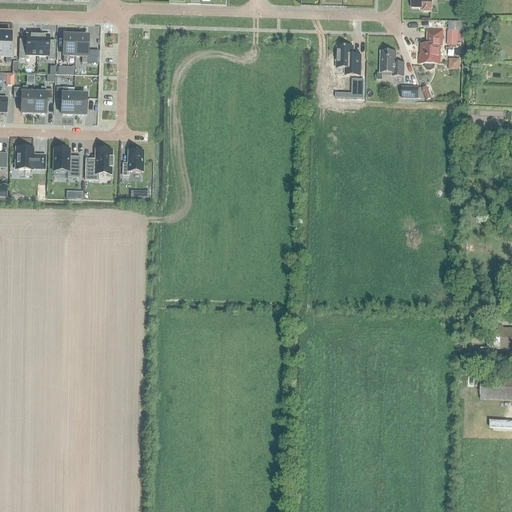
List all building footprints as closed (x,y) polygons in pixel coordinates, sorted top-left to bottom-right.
[(421,11),(422,11),(423,12),(429,12),(430,11),(430,9),(432,9),(431,0),(411,0),(411,9),(422,9),(421,11)] [(418,65),(424,65),(424,67),(425,69),(426,70),(428,71),(430,71),(432,71),(433,69),(434,67),(434,65),(439,65),(439,59),(439,54),(439,47),(442,47),(442,31),(427,31),(426,46),(421,46),(420,56),(419,56),(418,65)] [(448,32),(447,32),(447,43),(457,43),(457,42),(457,32),(448,32)] [(11,34),(0,33),(0,57),(6,58),(5,64),(10,64),(11,34)] [(25,57),(36,57),(37,35),(26,35),(25,41),(19,41),(18,60),(25,60),(25,57)] [(48,36),(37,35),(36,57),(47,58),(47,61),(54,61),(55,42),(48,42),(48,36)] [(63,63),(68,63),(68,57),(75,58),(75,36),(64,36),(63,63)] [(81,64),(86,64),(87,37),(75,36),(75,58),(81,58),(81,64)] [(334,62),(336,64),(336,69),(345,69),(345,76),(360,77),(360,57),(352,56),(353,48),(337,47),(336,61),(334,62)] [(380,52),(380,74),(392,74),(392,77),(403,78),(403,64),(395,64),(395,53),(380,52)] [(450,61),(450,69),(458,70),(458,62),(450,61)] [(6,86),(13,87),(13,76),(0,75),(0,82),(6,82),(6,86)] [(363,100),(363,81),(354,80),(353,100),(363,100)] [(33,115),(33,93),(27,93),(27,87),(22,87),(21,114),(33,115)] [(400,99),(418,100),(418,88),(401,87),(400,99)] [(45,100),(45,91),(45,88),(40,88),(40,94),(33,93),(33,115),(45,115),(45,100)] [(426,101),(431,100),(426,88),(421,89),(426,101)] [(74,95),(67,95),(67,89),(62,89),(61,116),(73,116),(74,95)] [(85,95),(74,95),(73,116),(85,117),(85,95)] [(32,149),(16,149),(15,171),(32,171),(32,170),(44,170),(45,156),(32,156),(32,149)] [(72,159),(69,159),(69,150),(54,150),(53,172),(68,173),(68,172),(79,173),(80,158),(72,158),(72,159)] [(112,168),(112,159),(111,159),(111,152),(95,151),(95,164),(85,164),(85,181),(98,182),(98,175),(110,176),(111,168),(112,168)] [(122,165),(122,177),(128,177),(128,173),(142,173),(143,153),(128,152),(128,165),(122,165)] [(37,200),(45,200),(46,182),(37,181),(37,200)] [(74,193),(74,201),(82,201),(82,193),(74,193)] [(188,225),(204,226),(204,210),(211,210),(212,198),(204,197),(204,205),(189,204),(188,225)] [(192,274),(192,252),(177,251),(176,274),(192,274)] [(220,272),(227,272),(227,262),(220,262),(221,253),(206,252),(205,274),(220,275),(220,272)] [(238,277),(253,278),(253,270),(255,270),(255,268),(254,268),(254,264),(255,264),(255,262),(254,262),(254,254),(238,253),(237,267),(235,267),(235,268),(231,268),(231,267),(230,267),(229,281),(237,281),(238,277)] [(477,271),(493,271),(493,258),(477,258),(477,271)] [(490,312),(489,322),(494,322),(494,330),(486,330),(486,345),(510,345),(510,330),(501,330),(501,322),(503,322),(503,312),(490,312)] [(229,342),(251,343),(252,329),(236,329),(236,338),(229,337),(229,342)] [(251,343),(229,342),(228,346),(235,347),(235,356),(251,356),(251,343)] [(511,378),(480,377),(479,401),(511,401),(511,378)] [(186,401),(186,393),(170,392),(170,415),(179,415),(179,421),(185,421),(185,407),(187,407),(187,402),(187,401),(186,401)] [(245,395),(233,395),(233,403),(231,403),(230,422),(248,423),(249,403),(245,403),(245,395)]
